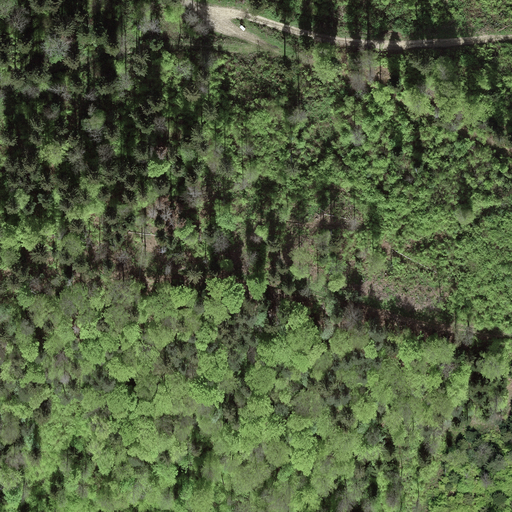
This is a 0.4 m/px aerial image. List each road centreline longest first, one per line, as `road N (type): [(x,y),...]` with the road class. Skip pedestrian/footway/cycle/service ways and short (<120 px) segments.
road 1 (track): [(212,7),(225,25),(511,149)]
road 2 (track): [(191,0),(336,39),(511,36)]
road 3 (track): [(68,511),(137,497),(199,497),(291,511)]
